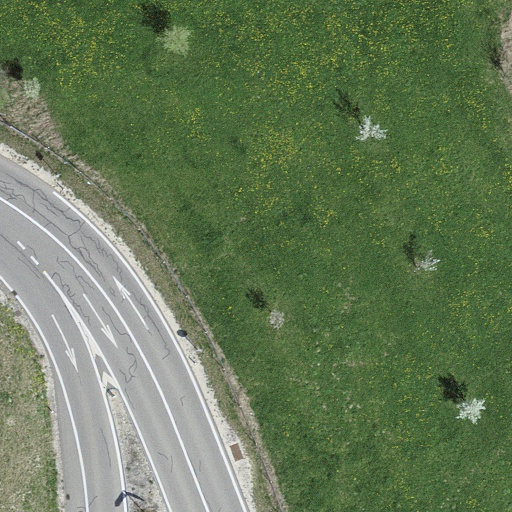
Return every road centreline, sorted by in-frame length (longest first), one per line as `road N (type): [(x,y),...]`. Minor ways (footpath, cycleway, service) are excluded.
road 1 (trunk): [(14,227),(94,286),(127,328),(166,401),(208,511)]
road 2 (trunk): [(14,227),(90,407),(102,511)]
